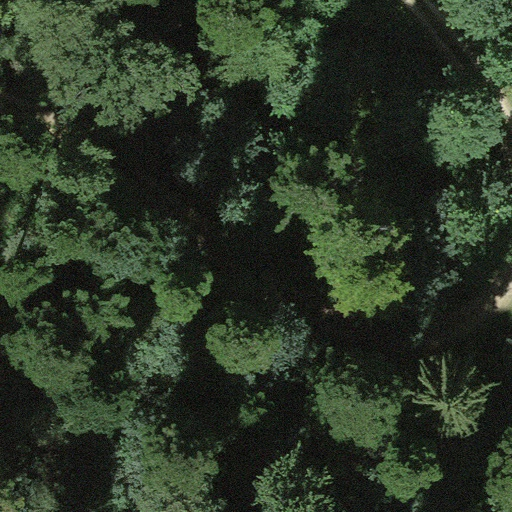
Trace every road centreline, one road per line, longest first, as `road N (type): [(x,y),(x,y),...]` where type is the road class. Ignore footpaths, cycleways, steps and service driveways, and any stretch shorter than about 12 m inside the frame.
road 1 (track): [(0,90),(68,111),(361,326),(432,329),(486,297),(511,253)]
road 2 (track): [(511,180),(470,76),(409,0)]
